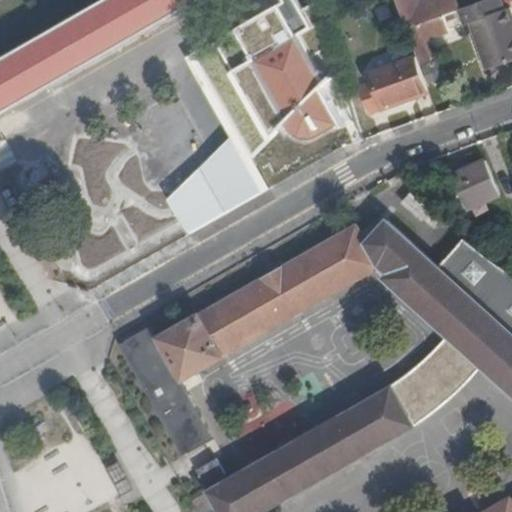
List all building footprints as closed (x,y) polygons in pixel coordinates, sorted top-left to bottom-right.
[(103,0),(62,24),(0,59),(0,113),(111,51),(173,15),(199,0),(287,0),(304,31),(318,24),(304,0),(103,0)] [(266,0),(288,39),(298,34),(303,31),(304,31),(287,0),(266,0)] [(407,29),(445,15),(458,11),(453,0),(430,0),(423,3),(422,0),(396,0),(406,28),(407,29)] [(505,9),(501,0),(486,0),(460,10),(466,26),(471,24),(488,69),(511,59),(511,12),(510,7),(505,9)] [(407,29),(420,65),(432,60),(425,41),(450,32),(445,15),(407,29)] [(298,34),(288,39),(253,58),(287,119),(278,127),(280,128),(283,125),(289,133),(292,131),(297,137),(306,140),(321,137),(344,124),(345,127),(347,126),(325,85),(334,77),(332,75),(330,77),(321,69),(318,71),(298,34)] [(427,94),(414,58),(369,74),(373,86),(360,91),(369,115),(427,94)] [(339,141),(342,147),(343,147),(353,143),(350,137),(339,141)] [(501,192),(486,160),(453,174),(467,208),(502,194),(501,192)] [(16,178),(31,208),(60,193),(44,163),(16,178)] [(412,193),(404,202),(422,217),(431,209),(412,193)] [(85,255),(172,204),(166,194),(79,244),(85,255)] [(187,230),(172,204),(85,255),(99,280),(187,230)] [(481,365),(511,392),(511,274),(466,240),(441,267),(388,219),(380,229),(375,222),(360,231),(357,225),(277,271),(270,275),(211,309),(198,316),(161,337),(164,341),(160,344),(150,324),(119,342),(187,453),(213,438),(176,372),(180,370),(183,376),(379,265),(387,271),(383,276),(448,335),(481,365)] [(467,380),(481,365),(448,335),(430,354),(411,370),(434,409),(467,380)] [(258,511),(420,418),(434,409),(411,370),(391,385),(229,477),(216,456),(196,468),(209,489),(222,511),(258,511)] [(511,511),(511,496),(483,511),(511,511)]
